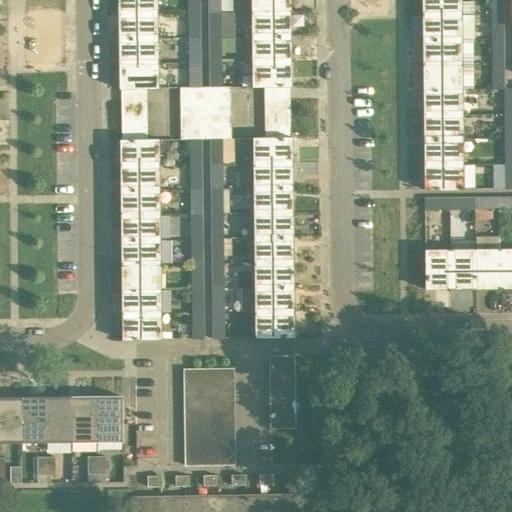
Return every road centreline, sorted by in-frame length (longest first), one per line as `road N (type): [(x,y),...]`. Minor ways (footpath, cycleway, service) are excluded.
road 1 (residential): [(511,333),(372,334),(346,318),(338,292),(335,0)]
road 2 (residential): [(83,0),(87,310),(63,334),(0,340)]
